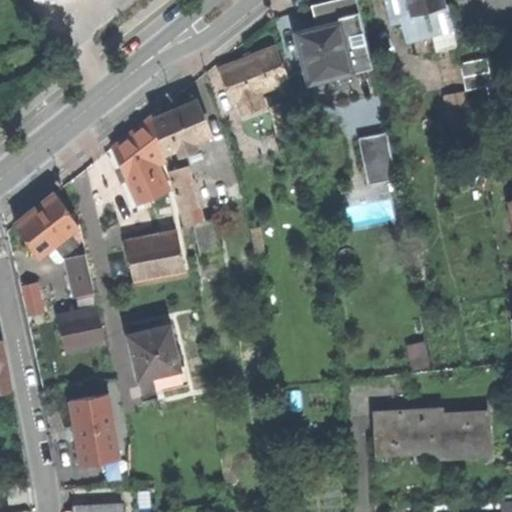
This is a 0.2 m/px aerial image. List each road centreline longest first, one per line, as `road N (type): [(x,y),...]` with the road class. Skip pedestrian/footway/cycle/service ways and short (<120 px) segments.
road 1 (secondary): [(227,0),(0,183)]
road 2 (residential): [(49,511),(0,266)]
